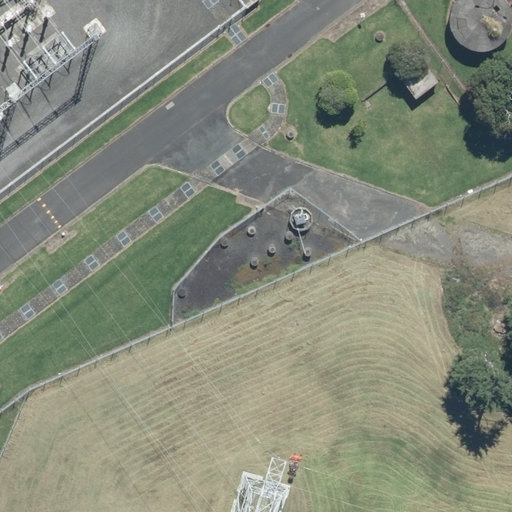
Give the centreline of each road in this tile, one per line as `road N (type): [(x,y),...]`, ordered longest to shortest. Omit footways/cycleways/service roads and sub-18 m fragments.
road 1 (unclassified): [(331,0),(0,245)]
road 2 (track): [(511,255),(353,208),(156,130)]
